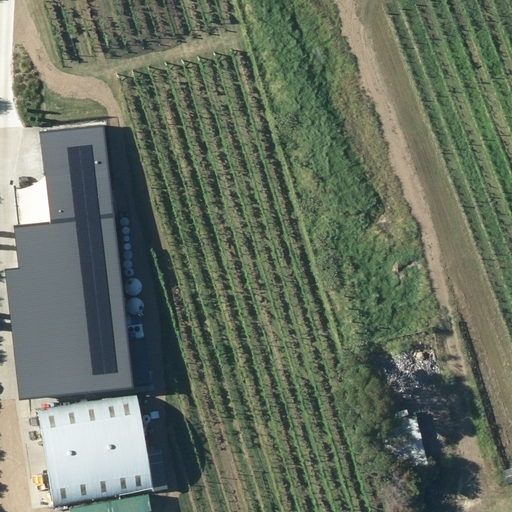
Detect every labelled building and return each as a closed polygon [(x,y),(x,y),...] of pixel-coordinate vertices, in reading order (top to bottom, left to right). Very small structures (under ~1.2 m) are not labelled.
[(19,396),(128,384),(100,123),(35,130),(45,228),(2,233),(19,396)] [(442,408),(399,358),(385,370),(390,375),(385,379),(402,399),(405,396),(426,421),(442,408)] [(377,364),(358,368),(367,407),(386,403),(377,364)] [(35,410),(52,506),(149,490),(132,393),(35,410)] [(395,414),(369,420),(382,480),(429,469),(416,416),(397,421),(395,414)]
